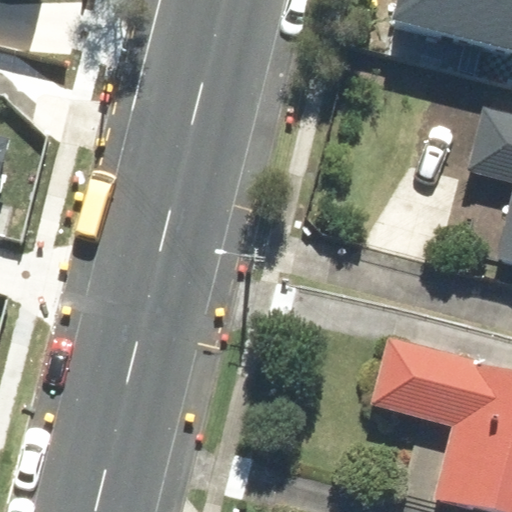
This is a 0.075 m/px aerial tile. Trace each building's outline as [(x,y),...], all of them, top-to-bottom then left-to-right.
[(401,0),(397,20),(486,41),(495,0),(401,0)] [(511,0),(495,0),(486,41),(511,47),(511,0)] [(511,265),(511,116),(488,111),(472,176),(511,186),(511,215),(500,263),(511,265)] [(0,228),(21,147),(0,141),(0,228)] [(455,431),(437,503),(473,511),(511,511),(511,377),(391,347),(375,411),(455,431)]
